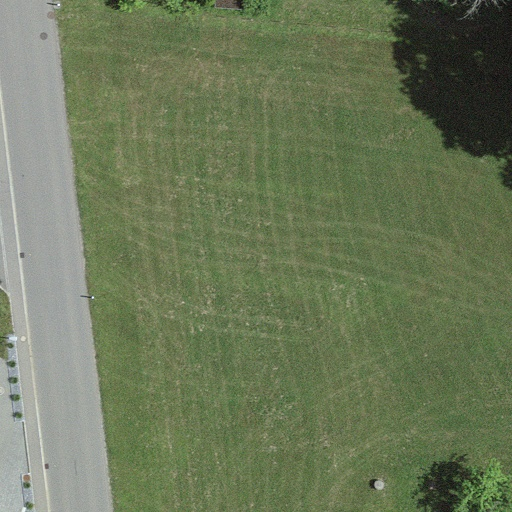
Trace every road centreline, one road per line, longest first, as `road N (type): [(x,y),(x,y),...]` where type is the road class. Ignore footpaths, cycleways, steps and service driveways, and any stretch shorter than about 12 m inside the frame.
road 1 (tertiary): [(84,511),(50,220)]
road 2 (tertiary): [(50,220),(24,0)]
